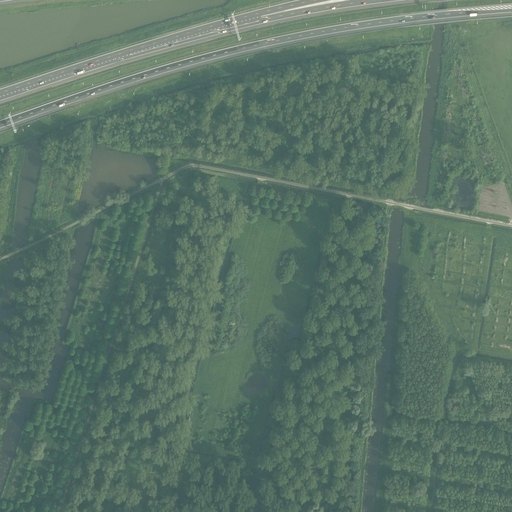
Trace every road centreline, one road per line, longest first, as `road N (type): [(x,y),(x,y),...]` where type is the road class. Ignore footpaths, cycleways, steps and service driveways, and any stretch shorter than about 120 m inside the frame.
road 1 (motorway): [(0,125),(242,48),(378,22),(511,10)]
road 2 (motorway): [(0,94),(260,15)]
road 3 (motorway): [(260,15),(383,0)]
